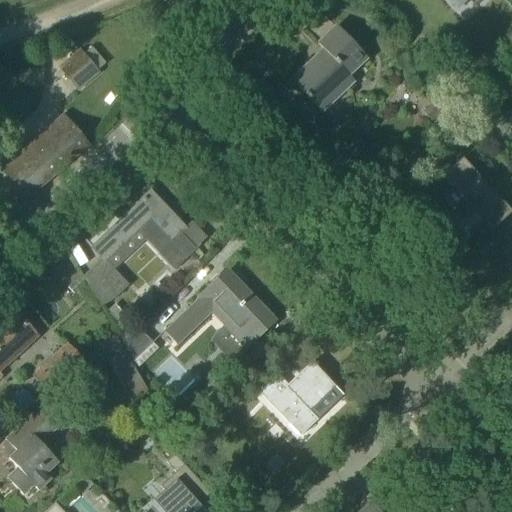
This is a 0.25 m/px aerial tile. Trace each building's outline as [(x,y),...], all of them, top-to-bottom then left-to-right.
[(237,35),(258,32),(255,11),(233,14),(237,35)] [(314,64),(312,61),(290,81),(321,113),(353,82),(347,76),(366,59),(336,27),(317,45),(325,53),(314,64)] [(79,53),(59,70),(76,90),(95,73),(79,53)] [(63,117),(50,128),(0,171),(26,200),(88,146),(63,117)] [(490,229),(488,231),(489,232),(510,213),(461,158),(441,176),(451,187),(453,186),(470,204),(437,234),(436,232),(435,233),(453,253),(454,252),(452,250),(468,236),(469,238),(476,231),(475,229),(483,222),(490,229)] [(128,286),(112,269),(106,262),(141,229),(160,251),(169,243),(185,260),(195,251),(180,233),(184,229),(149,193),(135,207),(136,208),(92,249),(102,259),(83,277),(101,306),(117,297),(128,286)] [(212,313),(215,310),(249,345),(273,322),(272,322),(270,323),(264,317),(266,316),(225,273),(163,331),(176,346),(212,313)] [(114,305),(107,312),(117,322),(124,315),(114,305)] [(0,371),(36,337),(14,313),(0,324),(0,371)] [(129,335),(121,342),(132,362),(152,343),(137,328),(129,335)] [(118,340),(101,349),(100,350),(130,401),(147,391),(118,340)] [(33,374),(50,393),(84,362),(67,343),(33,374)] [(341,398),(310,365),(312,364),(311,363),(269,403),(300,437),(317,420),(306,409),(319,397),(320,398),(322,396),(321,395),(329,387),(341,398)] [(7,479),(11,484),(23,496),(33,486),(38,492),(52,479),(47,473),(64,458),(46,438),(59,427),(41,407),(5,440),(6,441),(9,439),(19,449),(8,459),(17,469),(7,479)] [(204,511),(198,505),(210,494),(174,455),(166,462),(175,472),(160,487),(163,491),(152,501),(161,511),(204,511)] [(391,511),(388,508),(388,509),(390,511),(379,511),(369,501),(369,502),(370,504),(361,511),(391,511)] [(45,511),(64,511),(56,502),(45,511)]
